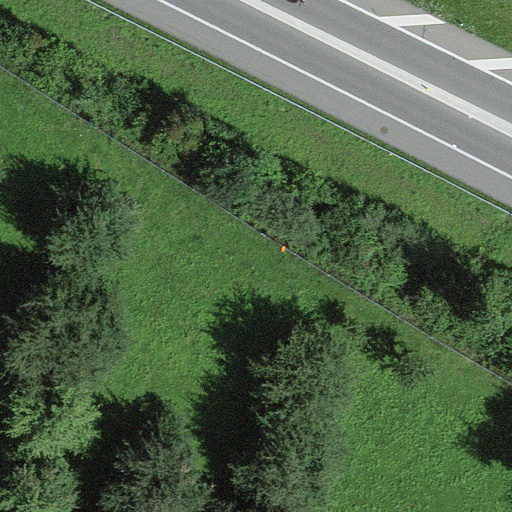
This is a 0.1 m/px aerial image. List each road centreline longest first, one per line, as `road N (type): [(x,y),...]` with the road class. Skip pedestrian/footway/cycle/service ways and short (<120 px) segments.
road 1 (trunk): [(224,0),(511,152)]
road 2 (trunk): [(511,121),(256,0)]
